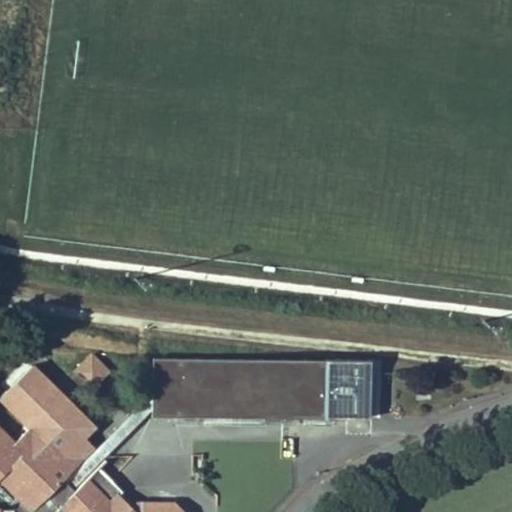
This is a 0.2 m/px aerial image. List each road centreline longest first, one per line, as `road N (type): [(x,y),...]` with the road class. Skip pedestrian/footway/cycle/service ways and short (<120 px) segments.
road 1 (track): [(511,366),(0,300)]
road 2 (residential): [(296,511),(366,458),(511,399)]
